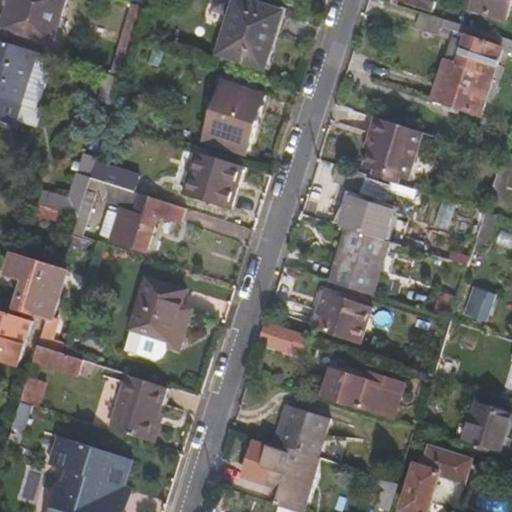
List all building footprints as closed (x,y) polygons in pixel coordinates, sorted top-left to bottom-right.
[(56,37),(68,0),(13,0),(7,20),(56,37)] [(503,20),(509,0),(472,0),(469,10),(503,20)] [(132,1),(111,69),(123,73),(134,42),(145,6),(132,1)] [(266,70),(284,17),(236,1),(218,55),(266,70)] [(415,31),(438,38),(443,19),(421,12),(415,31)] [(449,41),(437,78),(488,94),(501,54),(511,57),(511,40),(443,19),(438,38),(449,41)] [(0,92),(19,98),(16,112),(34,119),(39,103),(34,101),(52,50),(0,32),(0,92)] [(101,93),(115,97),(123,73),(111,69),(108,68),(101,93)] [(488,94),(437,78),(429,102),(479,120),(488,94)] [(246,155),(265,101),(220,85),(202,140),(246,155)] [(424,133),(376,117),(371,134),(376,135),(373,146),(366,166),(374,169),(399,177),(409,180),(424,133)] [(376,135),(371,134),(367,145),(373,146),(376,135)] [(491,141),(486,153),(503,158),(507,145),(491,141)] [(245,168),(201,153),(188,195),(231,209),(245,168)] [(511,172),(511,161),(503,158),(490,198),(502,202),(511,172)] [(93,163),(88,181),(133,193),(137,177),(93,163)] [(365,174),(339,166),(334,182),(360,190),(358,192),(384,201),(389,189),(364,180),(365,174)] [(374,169),(372,176),(396,184),(399,177),(374,169)] [(40,194),(38,200),(78,213),(84,195),(85,190),(88,181),(73,177),(65,201),(40,194)] [(133,193),(88,181),(85,190),(101,195),(100,198),(132,210),(132,216),(116,211),(115,217),(106,239),(141,251),(152,219),(176,227),(182,209),(133,193)] [(78,213),(75,223),(71,233),(82,237),(93,198),(84,195),(78,213)] [(468,207),(486,213),(490,201),(472,196),(468,207)] [(343,223),(350,202),(341,198),(334,221),(343,223)] [(78,213),(38,200),(32,219),(56,227),(59,217),(75,223),(78,213)] [(0,231),(15,237),(26,208),(9,202),(8,204),(0,201),(0,228),(0,229),(0,231)] [(392,215),(350,202),(343,223),(385,238),(392,215)] [(486,213),(476,243),(484,245),(495,217),(486,213)] [(106,239),(115,217),(105,215),(98,237),(106,239)] [(335,284),(376,298),(380,285),(383,279),(394,244),(352,231),(335,284)] [(69,238),(67,246),(81,251),(83,243),(69,238)] [(392,284),(404,247),(394,244),(383,279),(392,284)] [(61,266),(11,249),(4,271),(25,279),(15,305),(44,314),(50,316),(59,287),(55,286),(61,266)] [(383,279),(380,285),(406,294),(408,289),(392,284),(383,279)] [(166,358),(168,353),(170,346),(181,349),(193,313),(183,310),(188,294),(148,281),(131,334),(143,337),(136,359),(155,364),(166,358)] [(487,322),(495,298),(472,291),(465,315),(487,322)] [(364,344),(373,313),(326,298),(315,329),(364,344)] [(0,357),(14,362),(20,341),(7,337),(15,312),(0,307),(0,357)] [(50,316),(44,314),(35,345),(43,348),(53,318),(50,316)] [(266,323),(259,345),(291,355),(298,334),(266,323)] [(35,345),(30,358),(76,372),(80,360),(58,353),(43,348),(35,345)] [(170,346),(168,353),(179,356),(181,349),(170,346)] [(391,421),(403,386),(369,375),(366,383),(335,372),(326,401),(391,421)] [(109,432),(153,447),(160,427),(154,424),(157,417),(167,389),(127,376),(109,432)] [(17,401),(37,408),(44,384),(24,377),(17,401)] [(462,447),(503,460),(509,441),(505,439),(511,418),(476,407),(462,447)] [(287,409),(273,447),(281,450),(293,411),(287,409)] [(281,450),(288,452),(316,460),(320,461),(332,425),(293,411),(281,450)] [(154,424),(160,427),(163,418),(157,417),(154,424)] [(53,511),(113,511),(112,511),(120,487),(125,489),(134,461),(60,438),(51,466),(78,474),(71,499),(59,494),(53,511)] [(273,507),(288,511),(306,511),(312,492),(304,490),(316,460),(288,452),(286,457),(254,447),(243,480),(279,492),(273,507)] [(466,485),(473,464),(431,449),(424,471),(419,469),(403,511),(428,511),(440,477),(466,485)] [(304,490),(312,492),(322,462),(320,461),(316,460),(304,490)] [(112,511),(113,511),(117,511),(125,489),(120,487),(112,511)]
